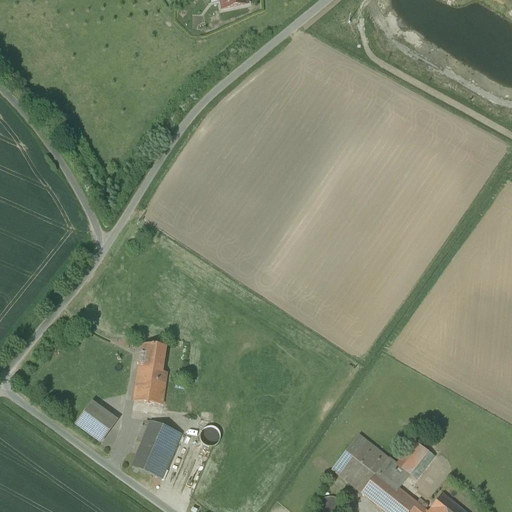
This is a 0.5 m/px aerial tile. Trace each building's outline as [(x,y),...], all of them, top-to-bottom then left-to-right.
[(245,0),(219,0),(222,10),(247,5),(245,0)] [(204,20),(192,20),(192,28),(203,28),(204,20)] [(163,349),(142,345),(139,361),(140,361),(139,370),(138,370),(133,402),(161,406),(166,375),(159,374),(159,373),(158,373),(160,359),(161,359),(163,349)] [(103,421),(87,410),(75,426),(91,438),(103,421)] [(112,428),(103,421),(91,438),(100,445),(112,428)] [(173,433),(150,423),(131,469),(161,481),(180,435),(174,433),(173,433)] [(212,428),(210,428),(208,428),(206,428),(205,429),(204,429),(203,430),(202,431),(201,432),(200,434),(200,435),(199,437),(199,438),(199,440),(200,441),(200,442),(201,444),(202,445),(204,447),(206,448),(208,448),(210,448),(212,448),(213,448),(214,447),(216,447),(217,445),(218,444),(219,443),(220,441),(220,440),(220,438),(220,435),(219,434),(219,433),(218,432),(217,430),(215,429),(214,429),(212,428)] [(389,460),(359,437),(331,472),(360,495),(377,473),(384,465),(389,460)] [(384,465),(377,473),(398,490),(405,482),(384,465)] [(398,490),(377,473),(360,495),(382,511),(410,511),(416,505),(416,504),(398,490)] [(460,511),(441,496),(428,511),(460,511)] [(328,498),(326,498),(324,499),(322,500),(321,502),(320,504),(319,505),(318,507),(318,508),(318,510),(318,511),(341,511),(342,511),(342,509),(342,508),(341,507),(341,505),(340,503),(339,502),(337,500),(335,499),(333,498),(331,498),(329,498),(328,498)] [(424,504),(419,500),(416,504),(416,505),(421,508),(424,504)]
